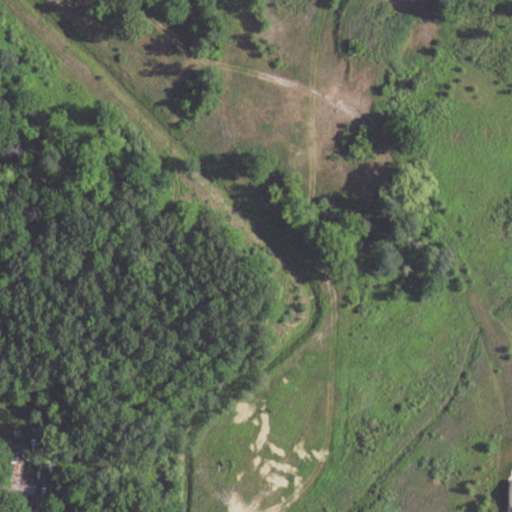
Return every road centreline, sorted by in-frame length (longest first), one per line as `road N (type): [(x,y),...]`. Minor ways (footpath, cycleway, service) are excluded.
road 1 (track): [(243,511),(331,395),(335,290),(310,235),(310,203),(336,98),(212,64),(172,43),(130,0)]
road 2 (track): [(332,0),(323,60),(336,98),(362,120),(406,198),(436,230),(511,380)]
road 3 (track): [(331,395),(471,291)]
